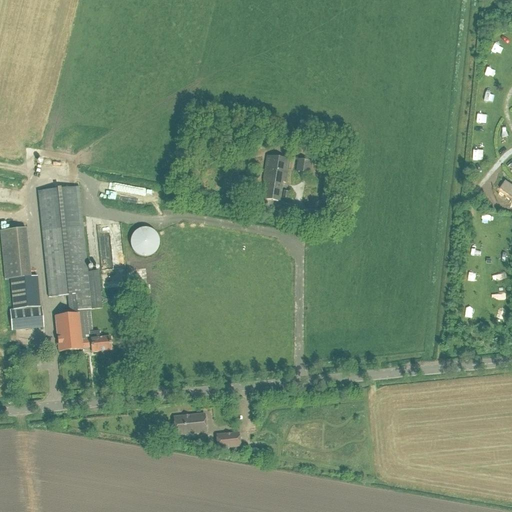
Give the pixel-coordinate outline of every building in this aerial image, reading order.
[(487,62),(497,65),(501,55),(490,52),(487,62)] [(280,203),(283,183),(286,184),(290,161),(267,157),(262,188),(265,188),(264,200),(280,203)] [(299,161),(297,173),(309,175),(311,162),(299,161)] [(88,273),(80,188),(39,192),(48,299),(68,297),(69,316),(55,317),(58,353),(92,350),(92,354),(112,352),(111,338),(100,339),(100,333),(93,334),(91,311),(102,310),(99,272),(88,273)] [(296,188),(297,205),(305,205),(305,198),(303,198),(302,188),(296,188)] [(130,240),(130,243),(130,246),(131,248),(132,251),(134,253),(136,254),(138,256),(141,257),(143,257),(146,257),(149,257),(151,256),(153,254),(155,253),(157,251),(158,248),(159,246),(159,243),(159,240),(158,237),(157,235),(155,233),(153,231),(150,229),(147,229),(145,228),(142,229),(139,229),(137,231),(134,233),(133,235),(131,237),(130,240)] [(6,280),(11,280),(13,311),(10,311),(12,332),(44,329),(42,308),(40,308),(37,277),(31,278),(26,229),(1,232),(6,280)] [(204,415),(173,418),(175,436),(206,433),(204,415)] [(238,434),(216,436),(217,449),(240,447),(238,434)]
